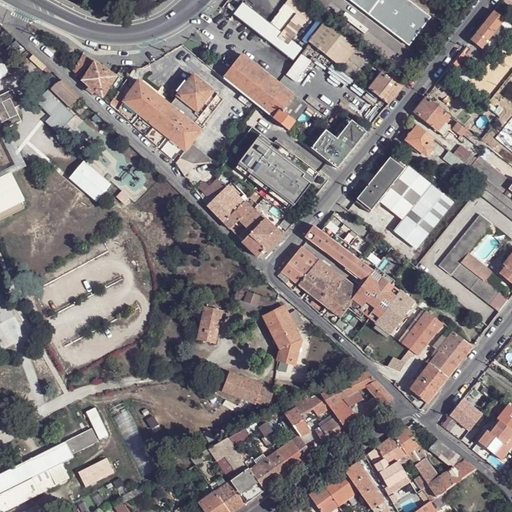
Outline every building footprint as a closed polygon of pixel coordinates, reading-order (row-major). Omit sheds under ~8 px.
[(241,0),(228,17),(260,42),(263,38),(273,25),(271,24),(241,0)] [(348,0),(409,46),(427,23),(431,17),(408,0),(348,0)] [(511,6),(503,0),(501,3),(510,11),(511,6)] [(273,25),(263,38),(270,44),(296,12),(286,5),(271,24),(273,25)] [(471,40),(481,48),(486,41),(504,19),(494,11),(471,40)] [(310,24),(297,13),(281,33),(294,44),(310,24)] [(511,26),(511,25),(504,19),(486,41),(495,48),(511,26)] [(310,41),(342,66),(352,53),(358,46),(326,21),(310,41)] [(374,57),(359,45),(358,46),(352,53),(355,55),(368,65),(374,57)] [(458,67),(465,57),(463,56),(465,54),(462,52),(453,63),(458,67)] [(242,55),(228,72),(223,78),(256,104),(273,118),(281,109),(282,110),(293,95),(277,82),(242,55)] [(289,75),(296,81),(312,61),(304,55),(289,75)] [(117,77),(95,62),(83,56),(73,71),(79,76),(90,86),(96,91),(103,97),(117,77)] [(0,78),(9,74),(2,58),(0,58),(0,78)] [(386,67),(381,73),(401,88),(406,82),(386,67)] [(381,73),(369,89),(389,105),(401,88),(381,73)] [(213,91),(194,75),(187,83),(179,94),(177,96),(197,112),(213,91)] [(82,98),(63,80),(56,84),(52,89),(72,108),(82,98)] [(139,81),(125,101),(124,102),(185,151),(190,145),(201,131),(198,128),(193,125),(170,105),(139,81)] [(176,92),(179,94),(187,83),(185,81),(176,92)] [(94,94),(96,91),(90,86),(88,89),(94,94)] [(0,129),(20,119),(14,107),(20,104),(12,89),(0,95),(0,129)] [(49,91),(38,103),(53,117),(48,122),(60,134),(57,137),(69,149),(78,141),(68,131),(71,129),(67,125),(75,117),(49,91)] [(213,91),(197,112),(177,96),(170,105),(193,125),(195,123),(217,95),(213,91)] [(110,105),(117,111),(124,102),(125,101),(117,95),(110,105)] [(282,110),(295,121),(303,111),(307,106),(293,95),(282,110)] [(427,97),(414,113),(437,132),(440,128),(450,116),(427,97)] [(124,102),(117,111),(165,154),(168,157),(174,165),(185,151),(124,102)] [(288,130),(295,121),(282,110),(281,109),(273,118),(288,130)] [(340,135),(351,121),(347,117),(336,132),(340,135)] [(367,132),(352,120),(351,121),(340,135),(337,139),(352,151),(367,132)] [(458,122),(453,130),(461,136),(462,137),(467,129),(458,122)] [(443,130),(441,135),(443,136),(451,127),(447,125),(443,130)] [(252,126),(221,166),(235,176),(287,214),(319,172),(281,144),(283,141),(278,137),(274,142),(252,126)] [(407,140),(423,153),(428,146),(434,139),(418,126),(407,140)] [(471,132),(467,129),(462,137),(461,136),(459,139),(463,143),(468,137),(471,132)] [(325,130),(311,148),(337,168),(338,169),(352,151),(337,139),(325,130)] [(481,141),(471,132),(468,137),(484,149),(487,145),(481,141)] [(190,145),(185,151),(174,165),(185,177),(198,164),(210,163),(211,163),(212,163),(190,145)] [(432,149),(428,146),(423,153),(427,156),(432,149)] [(377,175),(393,156),(392,155),(377,175)] [(407,167),(393,156),(377,175),(356,202),(370,213),(372,211),(374,209),(381,200),(407,167)] [(491,184),(505,195),(509,189),(511,185),(511,182),(479,156),(470,167),(476,172),(477,173),(486,181),(491,184)] [(112,187),(85,162),(70,179),(83,190),(85,187),(89,191),(86,193),(98,203),(112,187)] [(447,197),(408,166),(407,167),(381,200),(383,201),(404,218),(414,207),(438,226),(455,203),(447,197)] [(12,173),(0,179),(0,220),(25,207),(22,200),(25,198),(12,173)] [(447,175),(442,181),(449,186),(454,180),(447,175)] [(198,187),(204,182),(198,176),(192,182),(198,187)] [(203,194),(209,188),(217,180),(210,176),(204,182),(198,187),(203,194)] [(212,202),(228,186),(217,180),(209,188),(203,194),(212,202)] [(511,200),(486,181),(479,190),(478,191),(511,218),(511,200)] [(241,199),(244,196),(231,183),(228,185),(241,199)] [(251,233),(265,218),(258,213),(244,202),(241,199),(228,185),(228,186),(212,202),(207,206),(231,230),(239,221),(243,225),(247,229),(251,233)] [(414,207),(404,218),(429,237),(438,226),(414,207)] [(258,213),(265,218),(268,214),(261,209),(258,213)] [(440,266),(452,275),(462,263),(469,254),(488,231),(493,225),(481,215),(440,266)] [(283,235),(265,218),(251,233),(250,235),(265,250),(267,252),(283,235)] [(419,248),(429,237),(404,218),(396,229),(419,248)] [(239,221),(231,230),(233,232),(243,225),(239,221)] [(494,236),(499,230),(493,225),(488,231),(494,236)] [(320,231),(314,226),(305,237),(365,283),(374,272),(377,274),(381,269),(324,226),(320,231)] [(250,235),(251,233),(247,229),(239,238),(242,242),(250,235)] [(265,250),(250,235),(242,242),(258,258),(264,252),(265,250)] [(396,250),(391,245),(381,258),(386,263),(387,262),(396,250)] [(359,291),(302,247),(282,272),(341,317),(351,304),(352,303),(350,302),(359,291)] [(410,262),(396,250),(387,262),(386,263),(400,274),(410,262)] [(498,267),(502,270),(511,257),(511,253),(510,252),(498,267)] [(462,263),(485,281),(488,278),(492,273),(469,254),(462,263)] [(511,257),(502,270),(499,274),(510,283),(511,284),(511,257)] [(500,312),(510,301),(501,294),(491,286),(485,281),(462,263),(452,275),(500,312)] [(393,286),(377,274),(374,272),(365,283),(359,291),(350,302),(352,303),(351,304),(361,311),(371,319),(378,325),(391,335),(394,331),(407,315),(416,303),(403,293),(393,286)] [(276,310),(264,316),(281,349),(278,359),(296,365),(303,340),(285,305),(238,288),(236,296),(246,299),(246,300),(257,304),(257,303),(276,310)] [(233,305),(264,316),(276,310),(257,303),(257,304),(246,300),(246,299),(236,296),(233,305)] [(310,306),(318,313),(322,308),(313,302),(310,306)] [(416,303),(407,315),(410,317),(419,306),(416,303)] [(350,325),(361,311),(351,304),(341,317),(350,325)] [(223,310),(206,306),(199,338),(216,341),(223,310)] [(416,325),(427,311),(423,308),(412,322),(416,325)] [(402,344),(410,349),(435,317),(427,311),(416,325),(413,329),(403,342),(402,344)] [(418,356),(443,324),(442,323),(435,317),(410,349),(415,353),(418,356)] [(330,323),(334,327),(338,321),(334,318),(330,323)] [(474,325),(484,334),(489,326),(479,318),(474,325)] [(374,329),(387,339),(391,335),(378,325),(374,329)] [(403,342),(413,329),(409,326),(399,339),(403,342)] [(427,404),(473,346),(453,331),(446,339),(438,350),(440,352),(410,389),(427,404)] [(438,350),(446,339),(442,336),(433,347),(438,350)] [(400,363),(394,371),(399,373),(415,353),(410,349),(400,363)] [(394,371),(400,363),(393,359),(387,368),(394,371)] [(369,372),(323,395),(330,405),(335,412),(348,432),(362,422),(351,407),(363,400),(362,399),(358,391),(366,387),(373,393),(378,398),(366,406),(372,415),(394,399),(369,372)] [(231,374),(225,390),(255,402),(262,386),(231,374)] [(275,391),(262,386),(255,402),(269,407),(275,391)] [(366,387),(358,391),(362,399),(373,393),(366,387)] [(486,387),(481,392),(493,401),(497,395),(486,387)] [(323,395),(285,414),(298,433),(305,444),(314,438),(311,431),(312,431),(302,415),(315,408),(318,413),(330,405),(323,395)] [(471,431),(483,415),(482,415),(480,413),(463,399),(451,415),(471,431)] [(124,404),(112,407),(115,420),(127,416),(124,404)] [(511,447),(511,412),(506,408),(498,419),(503,423),(494,434),(492,431),(491,433),(488,430),(479,442),(502,460),(511,447)] [(319,423),(321,428),(316,431),(326,447),(348,432),(335,412),(319,423)] [(503,423),(498,419),(488,430),(491,433),(492,431),(494,434),(503,423)] [(110,420),(102,424),(112,447),(121,443),(110,420)] [(252,425),(256,431),(261,428),(257,423),(252,425)] [(269,424),(261,428),(266,436),(273,432),(269,424)] [(395,436),(407,454),(417,446),(420,445),(407,427),(395,436)] [(0,474),(0,511),(3,511),(71,478),(63,463),(75,457),(74,454),(95,443),(99,441),(92,428),(0,474)] [(154,470),(136,429),(124,435),(142,475),(154,470)] [(266,436),(269,441),(276,436),(273,432),(266,436)] [(277,452),(291,472),(314,456),(311,453),(305,444),(298,433),(295,435),(297,438),(277,452)] [(269,441),(266,436),(262,439),(269,448),(272,445),(269,441)] [(377,448),(389,465),(398,459),(407,454),(395,436),(377,448)] [(209,449),(213,455),(232,444),(229,438),(209,449)] [(432,447),(456,465),(466,459),(439,439),(432,447)] [(74,454),(75,457),(76,459),(98,448),(95,443),(74,454)] [(291,472),(277,452),(267,459),(263,454),(258,458),(261,463),(251,470),(232,444),(213,455),(213,456),(221,451),(238,476),(231,481),(246,503),(291,472)] [(425,457),(417,446),(407,454),(413,462),(415,465),(425,457)] [(314,456),(321,451),(319,448),(311,453),(314,456)] [(388,486),(407,475),(402,465),(399,461),(390,467),(389,465),(377,448),(368,454),(388,486)] [(205,460),(213,455),(209,449),(201,454),(205,460)] [(398,459),(399,461),(402,465),(413,462),(407,454),(398,459)] [(425,457),(415,465),(422,474),(429,485),(439,477),(425,457)] [(107,458),(80,472),(87,486),(114,472),(107,458)] [(477,468),(466,459),(456,465),(439,477),(429,485),(431,487),(437,496),(445,491),(471,472),(477,468)] [(359,464),(357,462),(346,470),(360,491),(364,497),(373,510),(374,511),(387,511),(390,510),(383,501),(384,500),(379,492),(364,471),(359,464)] [(201,471),(197,466),(181,475),(184,481),(201,471)] [(324,485),(339,506),(349,498),(360,491),(346,470),(324,485)] [(364,471),(379,492),(381,491),(365,470),(364,471)] [(471,472),(445,491),(451,500),(452,500),(478,482),(471,472)] [(431,487),(429,485),(422,474),(416,479),(423,489),(424,491),(425,490),(431,487)] [(407,475),(388,486),(385,488),(389,495),(411,481),(407,475)] [(229,511),(234,511),(246,503),(231,481),(215,492),(229,511)] [(321,511),(329,511),(339,506),(324,485),(310,495),(321,511)] [(431,487),(425,490),(433,500),(437,497),(437,496),(431,487)] [(360,491),(349,498),(353,505),(364,497),(360,491)] [(450,500),(442,505),(443,506),(451,500),(445,491),(437,497),(437,498),(444,493),(450,500)] [(229,511),(215,492),(200,502),(206,511),(203,511),(229,511)] [(395,493),(390,496),(394,503),(399,499),(395,493)] [(436,511),(435,510),(442,505),(450,500),(444,493),(437,498),(431,503),(430,502),(415,511),(436,511)]
